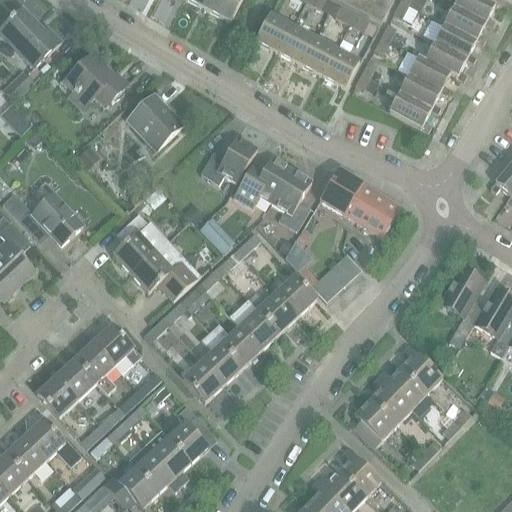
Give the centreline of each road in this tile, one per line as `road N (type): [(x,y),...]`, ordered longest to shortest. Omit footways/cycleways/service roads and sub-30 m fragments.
road 1 (tertiary): [(433,192),(322,145),(78,0)]
road 2 (residential): [(242,511),(310,400),(446,225)]
road 3 (residential): [(0,387),(30,357),(41,319),(82,281),(136,333)]
road 4 (residential): [(437,191),(511,77)]
